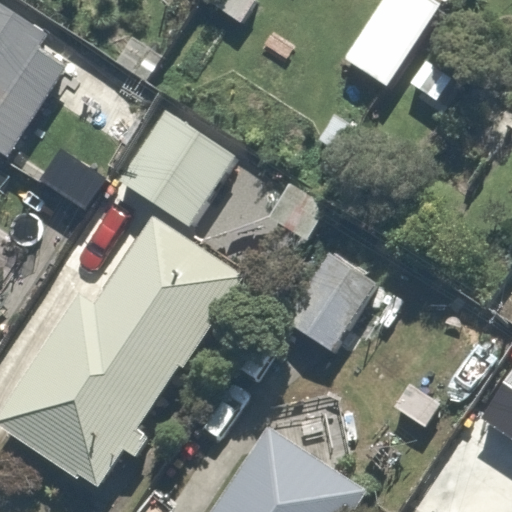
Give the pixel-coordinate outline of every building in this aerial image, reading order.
[(0,0),(0,152),(18,165),(81,70),(47,48),(59,31),(12,0),(0,0)] [(441,0),(338,0),(336,4),(366,27),(343,58),(391,95),(455,10),(441,0)] [(87,218),(102,198),(141,226),(158,203),(180,218),(207,180),(186,164),(206,137),(166,108),(116,178),(68,144),(40,183),(87,218)] [(251,279),(162,217),(101,305),(83,293),(0,413),(0,419),(104,492),(251,279)] [(334,352),(388,279),(332,238),(279,311),(334,352)] [(364,511),(379,491),(279,421),(215,511),(364,511)]
